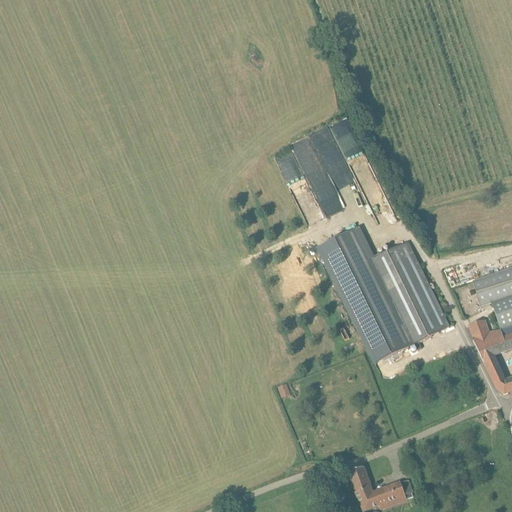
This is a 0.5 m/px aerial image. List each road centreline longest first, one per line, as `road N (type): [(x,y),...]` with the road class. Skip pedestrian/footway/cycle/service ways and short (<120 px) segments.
road 1 (unclassified): [(213,511),(485,407),(511,408)]
road 2 (track): [(434,268),(315,0)]
road 3 (track): [(497,404),(434,268)]
